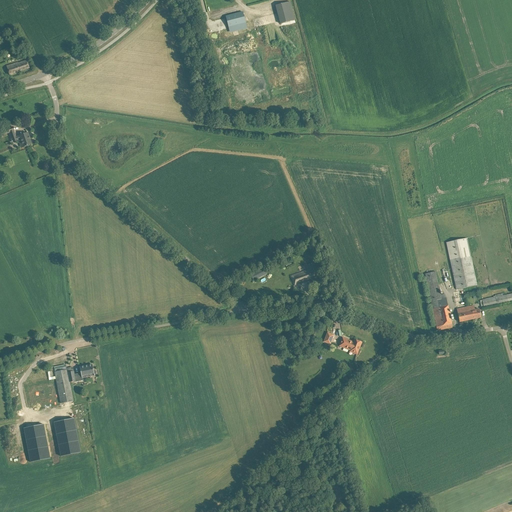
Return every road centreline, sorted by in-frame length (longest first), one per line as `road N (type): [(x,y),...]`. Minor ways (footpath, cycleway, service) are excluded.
road 1 (unclassified): [(245,310),(61,148),(44,73)]
road 2 (unclassified): [(501,327),(422,338),(326,306),(245,310)]
road 3 (unclassified): [(0,366),(76,340),(245,310)]
road 4 (track): [(289,450),(412,337)]
road 5 (tertiary): [(44,73),(110,35),(142,0)]
